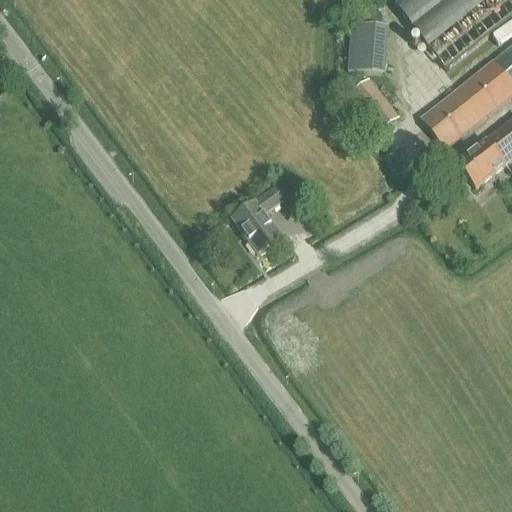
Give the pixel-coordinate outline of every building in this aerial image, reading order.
[(446,74),(511,21),(511,0),(410,0),(396,11),(446,74)] [(381,20),(374,10),(362,18),(361,29),(381,30),(381,20)] [(381,79),(385,31),(353,29),(349,77),(381,79)] [(444,155),(511,101),(511,53),(421,126),(444,155)] [(383,136),(398,124),(368,86),(353,98),(383,136)] [(476,193),(511,165),(511,126),(457,169),(476,193)] [(266,218),(285,204),(276,192),(258,206),(257,205),(233,223),(259,258),(282,240),(266,218)]
